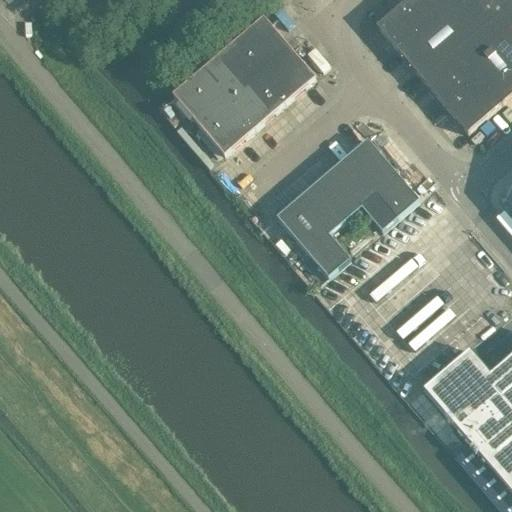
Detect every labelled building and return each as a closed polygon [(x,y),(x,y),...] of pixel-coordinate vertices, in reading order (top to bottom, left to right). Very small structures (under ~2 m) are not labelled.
[(102,0),(69,0),(91,25),(109,8),(102,0)] [(129,0),(111,0),(121,10),(131,2),(129,0)] [(423,0),(407,0),(397,8),(420,36),(440,19),(423,0)] [(457,0),(423,0),(440,19),(460,2),(457,0)] [(497,0),(457,0),(460,2),(482,29),(490,23),(506,10),(497,0)] [(511,0),(497,0),(506,10),(511,5),(511,3),(511,0)] [(420,36),(399,53),(421,80),(456,51),(482,29),(460,2),(440,19),(420,36)] [(506,10),(490,23),(511,49),(511,5),(506,10)] [(397,8),(376,26),(399,53),(420,36),(397,8)] [(264,16),(233,43),(285,104),(315,78),(264,16)] [(482,29),(456,51),(478,78),(501,105),(511,95),(511,49),(490,23),(482,29)] [(233,43),(203,68),(254,129),(285,104),(233,43)] [(456,51),(421,80),(444,107),(478,78),(456,51)] [(189,80),(172,94),(224,155),(254,129),(203,68),(189,80)] [(478,78),(444,107),(466,134),(501,105),(478,78)] [(367,139),(346,157),(377,194),(376,194),(397,219),(419,200),(367,139)] [(346,157),(329,171),(361,209),(380,233),(397,219),(376,194),(377,194),(346,157)] [(329,171),(313,185),(345,222),(361,209),(329,171)] [(313,185),(297,198),(329,236),(345,222),(313,185)] [(297,198),(275,216),(327,278),(348,260),(328,237),(329,236),(297,198)] [(468,351),(422,391),(511,497),(511,354),(488,375),(468,351)]
